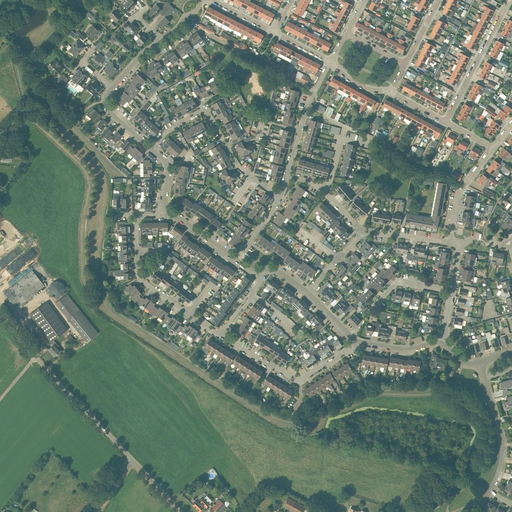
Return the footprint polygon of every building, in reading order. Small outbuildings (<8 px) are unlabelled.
[(137,0),(129,0),(127,3),(125,1),(120,5),(125,9),(126,8),(129,11),(136,4),(135,3),(137,0)] [(250,2),(246,0),(243,0),(240,6),(246,9),(250,2)] [(300,0),(297,6),(304,10),(308,4),(300,0)] [(344,4),(343,8),(349,11),(352,5),(346,2),(341,0),(340,2),(344,4)] [(445,7),(451,11),(454,5),(448,1),(445,7)] [(167,11),(171,6),(167,2),(164,2),(164,5),(160,9),(162,11),(163,10),(166,12),(167,11)] [(256,5),(250,2),(246,9),(252,12),(256,5)] [(378,5),(372,2),(368,8),(375,12),(378,5)] [(425,8),(415,2),(414,5),(418,7),(416,10),(422,13),(425,8)] [(158,14),(159,14),(162,11),(160,9),(156,4),(150,10),(151,11),(148,14),(154,19),(158,14)] [(118,8),(114,5),(111,8),(114,11),(109,16),(114,21),(110,24),(114,28),(119,23),(117,21),(122,17),(116,11),(118,8)] [(256,5),(252,12),(258,16),(262,8),(256,5)] [(304,10),(297,6),(294,13),(301,17),(304,10)] [(483,13),(490,16),(493,11),(484,6),(483,8),(485,10),(483,13)] [(203,17),(209,20),(211,18),(214,10),(208,7),(203,17)] [(454,12),(451,11),(445,7),(442,13),(451,18),(454,12)] [(268,11),(262,8),(258,16),(265,19),(268,11)] [(346,16),(349,11),(343,8),(341,11),(337,8),(335,11),(346,16)] [(221,13),(214,10),(211,18),(217,21),(221,13)] [(275,15),(268,11),(265,19),(271,22),(275,15)] [(337,19),(343,22),(346,16),(335,11),(334,13),(338,16),(337,19)] [(227,17),(221,13),(217,21),(223,24),(227,17)] [(413,16),(410,22),(416,25),(419,19),(416,17),(417,15),(412,13),(411,15),(413,16)] [(487,22),(490,16),(483,13),(481,19),(487,22)] [(458,21),(456,20),(454,23),(459,25),(464,17),(461,16),(458,21)] [(170,21),(165,17),(157,25),(163,31),(168,25),(167,24),(170,21)] [(233,20),(227,17),(223,24),(229,27),(233,20)] [(340,28),(343,22),(337,19),(335,22),(331,20),(329,22),(340,28)] [(484,28),(487,22),(481,19),(478,24),(484,28)] [(239,23),(233,20),(229,27),(235,30),(239,23)] [(438,20),(435,26),(442,29),(443,26),(446,27),(447,25),(438,20)] [(357,30),(362,33),(368,22),(365,21),(363,25),(360,24),(357,30)] [(131,22),(131,23),(129,25),(126,23),(121,29),(126,34),(128,31),(132,34),(138,28),(131,22)] [(290,32),(294,25),(288,22),(284,29),(290,32)] [(340,28),(329,22),(328,25),(333,27),(331,30),(337,33),(340,28)] [(370,24),(368,22),(362,33),(368,36),(371,30),(368,28),(370,24)] [(413,31),(416,25),(410,22),(407,28),(402,26),(401,28),(409,32),(410,30),(413,31)] [(241,33),(245,26),(239,23),(235,30),(241,33)] [(211,33),(212,30),(213,27),(207,24),(204,30),(211,33)] [(298,27),(294,25),(290,32),(297,35),(300,28),(302,25),(300,24),(299,25),(298,27)] [(481,33),(484,28),(478,24),(475,30),(481,33)] [(98,31),(95,28),(92,25),(85,33),(92,39),(96,35),(97,35),(101,31),(99,30),(98,31)] [(251,29),(245,26),(241,33),(240,36),(243,38),(244,35),(247,37),(251,29)] [(439,35),(442,29),(435,26),(432,31),(439,35)] [(374,31),(371,30),(368,36),(374,38),(379,28),(377,27),(374,31)] [(511,30),(504,27),(501,34),(507,38),(509,35),(511,36),(511,35),(511,30)] [(68,36),(69,34),(73,38),(76,35),(69,28),(65,33),(68,36)] [(307,31),(300,28),(297,35),(303,39),(307,31)] [(382,29),(379,28),(374,38),(379,41),(382,35),(379,34),(382,29)] [(257,32),(251,29),(247,37),(251,38),(249,41),(252,42),(254,40),(257,32)] [(478,39),(481,33),(475,30),(472,35),(478,39)] [(140,31),(137,35),(134,37),(137,40),(136,41),(141,46),(148,39),(144,35),(143,36),(142,35),(143,34),(140,31)] [(307,31),(303,39),(309,42),(313,34),(307,31)] [(319,38),(315,45),(321,48),(325,41),(328,35),(329,33),(324,31),(323,33),(324,34),(322,38),(323,38),(322,39),(319,38)] [(437,38),(439,35),(432,31),(429,37),(441,43),(445,38),(440,36),(439,39),(437,38)] [(193,35),(198,43),(200,45),(204,43),(205,45),(208,43),(202,34),(200,36),(197,32),(193,35)] [(264,36),(257,32),(254,40),(260,43),(264,36)] [(384,32),(382,35),(379,41),(385,44),(390,34),(388,33),(387,34),(384,32)] [(86,37),(81,33),(78,36),(83,41),(86,37)] [(309,42),(315,45),(319,38),(313,34),(309,42)] [(385,44),(391,47),(394,41),(390,40),(393,35),(390,34),(385,44)] [(194,46),(198,43),(193,35),(189,38),(194,46)] [(476,45),(478,39),(472,35),(469,41),(476,45)] [(229,42),(235,46),(237,42),(238,40),(232,37),(229,42)] [(396,50),(402,40),(399,39),(397,43),(394,41),(391,47),(396,50)] [(85,47),(81,44),(77,40),(71,47),(72,47),(68,51),(76,57),(80,52),(80,53),(85,47)] [(404,41),(402,40),(396,50),(402,53),(405,47),(402,46),(404,41)] [(331,44),(325,41),(321,48),(327,51),(331,44)] [(346,41),(342,48),(348,51),(352,44),(346,41)] [(476,45),(469,41),(467,45),(465,43),(463,45),(473,50),(476,45)] [(494,48),(500,51),(504,44),(497,41),(494,48)] [(180,43),(187,54),(193,50),(187,42),(184,44),(183,42),(180,43)] [(426,42),(423,48),(430,52),(432,48),(434,50),(436,47),(426,42)] [(182,58),(187,54),(180,43),(178,45),(179,47),(176,49),(182,58)] [(270,49),(279,53),(283,46),(277,43),(276,44),(273,43),(270,49)] [(130,49),(125,44),(122,47),(127,52),(130,49)] [(285,56),(289,49),(283,46),(279,53),(285,56)] [(430,52),(423,48),(420,54),(427,57),(430,52)] [(496,59),(500,51),(494,48),(490,55),(496,59)] [(292,60),(295,52),(289,49),(285,56),(292,60)] [(109,59),(113,54),(109,50),(105,55),(103,57),(99,53),(96,56),(95,55),(92,58),(93,59),(93,60),(97,64),(98,64),(100,66),(101,65),(102,66),(109,59)] [(166,53),(173,64),(179,60),(173,51),(170,53),(169,51),(166,53)] [(292,60),(298,63),(302,55),(295,52),(292,60)] [(173,64),(166,53),(163,55),(165,57),(162,59),(164,62),(163,63),(168,72),(171,70),(168,67),(173,64)] [(461,56),(459,60),(466,63),(469,57),(460,53),(458,55),(461,56)] [(428,61),(429,58),(427,57),(420,54),(417,59),(424,63),(426,64),(428,61)] [(308,59),(302,55),(298,63),(304,66),(308,59)] [(61,65),(59,63),(58,62),(55,59),(48,66),(48,67),(48,68),(51,71),(52,70),(57,75),(63,69),(60,66),(61,65)] [(314,62),(308,59),(304,66),(310,69),(314,62)] [(422,67),(424,63),(417,59),(414,65),(424,70),(425,68),(422,67)] [(507,68),(509,64),(500,59),(498,64),(507,68)] [(463,69),(466,63),(459,60),(456,65),(463,69)] [(107,68),(106,70),(105,71),(111,77),(117,70),(116,69),(116,68),(118,66),(113,61),(111,63),(109,61),(105,66),(107,68)] [(154,61),(151,63),(155,68),(158,74),(162,71),(164,74),(168,72),(162,63),(161,64),(159,61),(156,63),(154,61)] [(314,62),(310,69),(316,72),(320,65),(314,62)] [(486,62),(482,69),(489,73),(493,65),(486,62)] [(142,71),(146,75),(153,81),(154,80),(152,77),(153,77),(158,74),(155,68),(151,63),(149,65),(150,67),(147,69),(148,71),(147,72),(145,69),(143,71),(142,71)] [(452,68),(451,70),(460,74),(463,69),(456,65),(454,69),(452,68)] [(432,78),(434,74),(426,69),(424,74),(432,78)] [(489,73),(482,69),(479,77),(485,80),(489,73)] [(79,70),(71,79),(77,85),(78,84),(81,87),(83,89),(86,86),(84,84),(86,81),(85,81),(88,78),(84,74),(83,75),(82,74),(83,73),(79,70)] [(450,72),(450,73),(452,74),(450,76),(457,80),(460,74),(451,70),(450,72)] [(134,78),(142,85),(146,81),(148,83),(150,81),(145,76),(143,78),(138,74),(134,78)] [(457,80),(450,76),(449,80),(446,79),(445,81),(454,86),(457,80)] [(67,78),(61,82),(59,84),(61,88),(70,81),(67,78)] [(142,85),(134,78),(130,83),(132,84),(138,89),(142,85)] [(329,84),(327,88),(332,91),(331,93),(333,94),(334,93),(335,90),(337,88),(340,82),(333,78),(329,84)] [(407,80),(402,89),(408,92),(411,86),(408,84),(409,81),(407,80)] [(214,81),(209,84),(214,92),(219,90),(214,81)] [(91,90),(96,94),(96,95),(101,89),(94,82),(90,86),(89,84),(86,87),(90,91),(91,90)] [(347,86),(340,82),(337,88),(344,92),(347,86)] [(471,90),(481,96),(483,92),(483,91),(485,88),(481,87),(482,86),(475,83),(471,90)] [(140,91),(138,89),(132,84),(128,88),(136,95),(140,91)] [(214,92),(209,84),(204,87),(209,95),(214,92)] [(149,92),(152,94),(157,87),(155,85),(149,92)] [(289,92),(288,94),(297,97),(299,92),(293,90),(294,87),(287,85),(286,91),(289,92)] [(200,99),(204,97),(200,89),(199,88),(198,86),(194,88),(194,89),(194,90),(194,91),(199,100),(201,99),(200,99)] [(354,90),(347,86),(344,92),(351,96),(354,90)] [(411,86),(408,92),(413,95),(417,89),(411,86)] [(209,95),(204,87),(200,89),(204,97),(204,98),(209,95)] [(136,95),(128,88),(125,92),(132,99),(136,95)] [(450,94),(452,90),(447,88),(445,91),(443,95),(445,96),(447,93),(450,94)] [(417,89),(413,95),(419,98),(422,92),(417,89)] [(354,90),(351,96),(358,100),(357,102),(361,94),(354,90)] [(481,96),(471,90),(468,98),(474,101),(474,100),(478,102),(481,96)] [(132,99),(125,92),(121,96),(127,101),(129,103),(132,99)] [(422,92),(419,98),(424,101),(428,95),(422,92)] [(296,102),(297,97),(288,94),(286,94),(284,99),(286,100),(296,102)] [(360,113),(362,109),(369,98),(361,94),(358,100),(357,102),(362,105),(358,112),(360,113)] [(123,106),(127,101),(121,96),(119,95),(114,100),(116,101),(117,100),(123,106)] [(185,96),(186,98),(192,110),(198,106),(197,104),(196,105),(191,97),(189,98),(187,95),(185,96)] [(428,95),(424,101),(430,104),(433,98),(428,95)] [(212,105),(215,109),(227,103),(226,103),(229,101),(226,96),(223,97),(223,96),(218,99),(219,101),(212,105)] [(187,113),(192,110),(186,98),(183,99),(185,103),(183,104),(187,113)] [(379,103),(369,98),(362,109),(364,110),(367,105),(375,109),(379,103)] [(433,98),(430,104),(436,107),(439,101),(433,98)] [(439,101),(436,107),(441,110),(446,101),(444,100),(440,98),(439,101)] [(387,112),(388,109),(392,103),(386,100),(381,109),(387,112)] [(178,107),(182,115),(187,113),(183,104),(181,101),(176,103),(178,107)] [(134,118),(138,121),(144,114),(142,112),(145,109),(146,110),(150,104),(147,102),(134,118)] [(229,108),(227,103),(215,109),(218,114),(226,110),(229,108)] [(313,107),(312,109),(322,114),(323,113),(325,108),(315,103),(313,107)] [(388,109),(394,112),(397,106),(392,103),(388,109)] [(293,113),(294,108),(285,105),(282,104),(281,110),(285,111),(293,113)] [(460,111),(467,115),(471,107),(464,104),(460,111)] [(503,108),(501,110),(507,115),(511,109),(505,104),(502,108),(503,108)] [(178,118),(182,115),(178,107),(175,108),(174,106),(170,108),(172,111),(173,110),(178,118)] [(330,117),(334,109),(327,106),(324,114),(330,117)] [(397,106),(394,112),(399,115),(403,109),(397,106)] [(487,107),(485,110),(495,118),(496,116),(503,121),(507,115),(501,110),(497,115),(487,107)] [(86,115),(91,119),(97,112),(92,108),(86,115)] [(408,112),(403,109),(399,115),(405,118),(408,112)] [(222,118),(229,114),(226,110),(218,114),(220,119),(222,118)] [(235,111),(229,114),(222,118),(224,124),(233,119),(232,117),(236,114),(235,111)] [(463,122),(467,115),(460,111),(457,119),(463,122)] [(96,127),(97,126),(101,122),(99,120),(102,116),(97,112),(91,119),(96,123),(94,125),(96,127)] [(414,115),(408,112),(405,118),(410,121),(414,115)] [(142,125),(147,119),(148,118),(144,114),(138,121),(142,125)] [(376,132),(385,115),(383,114),(381,119),(378,117),(375,123),(372,128),(374,128),(373,130),(376,132)] [(419,118),(414,115),(410,121),(416,124),(419,118)] [(147,119),(142,125),(141,126),(145,130),(151,123),(150,122),(152,118),(150,116),(148,118),(147,119)] [(291,126),(293,119),(284,116),(282,122),(289,124),(289,125),(291,126)] [(416,124),(416,125),(421,128),(425,121),(419,118),(416,124)] [(102,135),(107,129),(105,127),(108,124),(103,119),(101,122),(97,126),(99,128),(97,131),(102,135)] [(225,125),(228,130),(237,125),(234,120),(225,125)] [(320,123),(315,121),(310,120),(302,150),(312,153),(320,123)] [(491,124),(489,126),(495,131),(499,125),(493,120),(490,124),(491,124)] [(166,130),(175,125),(172,121),(164,125),(166,130)] [(427,131),(430,124),(425,121),(421,127),(421,128),(427,131)] [(145,130),(149,134),(158,123),(156,122),(153,125),(151,123),(145,130)] [(197,125),(202,133),(207,130),(202,122),(197,125)] [(160,125),(158,123),(149,134),(154,138),(156,137),(155,136),(160,130),(157,128),(160,125)] [(237,125),(228,130),(231,135),(239,130),(242,129),(239,124),(237,125)] [(432,134),(436,127),(430,124),(427,131),(432,134)] [(197,136),(202,133),(197,125),(192,127),(197,136)] [(341,129),(332,126),(330,133),(339,135),(341,129)] [(495,131),(489,126),(487,129),(486,128),(484,132),(491,137),(495,131)] [(197,136),(192,127),(187,130),(193,141),(198,138),(197,136)] [(442,130),(436,127),(432,134),(436,135),(434,138),(437,139),(442,130)] [(107,143),(109,141),(112,138),(109,136),(113,132),(108,128),(107,129),(102,135),(104,136),(102,139),(107,143)] [(193,140),(193,141),(187,130),(182,133),(188,143),(193,140)] [(244,138),(239,130),(231,135),(233,140),(236,138),(238,141),(244,138)] [(282,135),(291,138),(292,133),(283,130),(281,130),(280,131),(279,133),(280,134),(282,135)] [(383,131),(379,139),(383,141),(387,133),(383,131)] [(116,147),(121,142),(119,140),(122,136),(117,132),(112,138),(109,141),(116,147)] [(452,144),(453,142),(455,137),(449,134),(445,140),(444,139),(442,143),(445,145),(447,141),(452,144)] [(162,145),(167,150),(173,142),(168,138),(162,145)] [(121,142),(116,147),(118,149),(120,147),(125,151),(131,144),(126,140),(123,144),(121,142)] [(464,150),(465,148),(468,144),(461,140),(458,146),(456,146),(454,150),(458,151),(458,150),(462,152),(463,150),(464,150)] [(171,153),(178,146),(173,142),(167,150),(171,153)] [(249,143),(249,144),(245,147),(242,142),(235,145),(242,159),(255,151),(250,142),(249,143)] [(214,154),(215,154),(222,150),(220,147),(221,146),(220,144),(211,149),(214,154)] [(180,148),(178,146),(171,153),(175,157),(181,151),(181,152),(184,148),(182,146),(180,148)] [(417,148),(412,146),(408,153),(413,156),(415,151),(417,148)] [(413,156),(419,159),(420,158),(424,150),(418,146),(417,148),(415,151),(413,156)] [(127,156),(130,159),(132,157),(133,157),(139,151),(135,147),(134,149),(131,147),(127,152),(129,154),(127,156)] [(473,147),(468,156),(475,159),(476,157),(480,151),(473,147)] [(510,154),(507,151),(503,148),(498,155),(504,160),(507,156),(508,157),(510,154)] [(223,149),(222,150),(215,154),(217,159),(226,154),(223,149)] [(334,152),(329,151),(325,149),(323,156),(332,159),(334,152)] [(143,154),(139,151),(133,157),(139,163),(144,158),(141,156),(143,154)] [(226,154),(217,159),(216,160),(218,164),(220,164),(228,159),(226,154)] [(283,159),(274,156),(272,161),(282,164),(283,159)] [(231,164),(228,159),(220,164),(222,169),(231,164)] [(327,178),(329,168),(299,159),(296,169),(327,178)] [(143,169),(152,169),(152,163),(150,163),(150,160),(143,160),(143,169)] [(494,160),(490,165),(498,172),(502,167),(494,160)] [(272,169),(281,172),(283,167),(271,163),(269,168),(272,169)] [(499,173),(498,172),(490,165),(486,171),(494,177),(496,175),(497,176),(499,173)] [(510,169),(505,165),(502,169),(507,173),(510,169)] [(234,170),(233,171),(233,172),(228,175),(225,170),(219,173),(226,186),(239,179),(234,170)] [(456,172),(453,178),(459,181),(462,175),(456,172)] [(280,177),(271,175),(268,174),(268,176),(270,177),(269,180),(276,182),(275,184),(278,184),(280,177)] [(489,176),(487,178),(483,175),(478,181),(485,186),(486,187),(487,187),(488,187),(489,187),(490,187),(490,186),(491,185),(493,187),(497,182),(492,178),(491,178),(489,176)] [(145,182),(144,187),(156,188),(156,184),(152,184),(152,182),(149,181),(149,178),(144,178),(144,182),(145,182)] [(432,218),(406,214),(405,222),(437,228),(438,221),(440,222),(440,220),(438,220),(439,216),(441,216),(447,184),(438,182),(432,218)] [(338,193),(346,186),(345,185),(343,187),(341,184),(335,190),(338,193)] [(298,186),(295,190),(302,195),(305,191),(298,186)] [(347,188),(346,186),(338,193),(341,197),(347,191),(346,189),(347,188)] [(183,194),(184,189),(175,187),(175,189),(174,188),(173,195),(177,195),(180,196),(180,197),(182,196),(183,194)] [(483,188),(481,192),(492,198),(494,193),(483,188)] [(292,195),(295,197),(299,200),(302,195),(295,190),(292,195)] [(348,191),(347,191),(341,197),(344,200),(352,193),(349,190),(348,191)] [(113,199),(113,208),(120,208),(120,203),(123,203),(123,193),(114,194),(114,199),(113,199)] [(264,193),(261,198),(268,203),(272,198),(264,193)] [(353,194),(352,193),(344,200),(347,203),(353,198),(352,196),(353,194)] [(466,195),(465,201),(474,202),(475,197),(476,197),(476,194),(470,193),(470,196),(466,195)] [(129,199),(123,199),(123,203),(123,208),(129,208),(129,204),(132,204),(132,195),(129,195),(129,199)] [(185,199),(183,197),(180,198),(181,199),(180,202),(177,205),(183,209),(183,208),(184,209),(188,213),(190,211),(194,205),(189,202),(190,201),(185,198),(185,199)] [(302,202),(299,200),(295,197),(292,201),(298,206),(302,202)] [(261,198),(258,202),(265,207),(268,203),(261,198)] [(349,206),(353,209),(360,201),(359,200),(357,201),(355,199),(349,206)] [(298,206),(292,201),(288,206),(295,210),(298,206)] [(356,212),(362,205),(360,204),(361,202),(360,201),(353,209),(356,212)] [(476,203),(474,202),(465,201),(464,206),(468,207),(467,210),(473,211),(477,211),(478,208),(475,208),(476,203)] [(253,209),(251,211),(258,217),(259,217),(261,214),(262,215),(265,211),(264,210),(266,207),(265,207),(258,202),(256,205),(255,204),(252,208),(253,209)] [(152,203),(151,203),(143,203),(141,203),(140,208),(139,208),(139,211),(145,212),(145,208),(148,209),(148,206),(152,206),(152,203)] [(190,211),(208,223),(213,217),(213,216),(195,203),(194,205),(190,211)] [(316,210),(320,213),(326,207),(322,203),(316,210)] [(359,215),(366,206),(365,206),(364,207),(362,205),(356,212),(359,215)] [(292,215),(295,210),(288,206),(285,210),(292,215)] [(366,206),(359,215),(363,218),(368,211),(366,209),(368,208),(366,206)] [(329,210),(326,207),(320,213),(318,215),(320,217),(319,219),(320,220),(322,218),(329,210)] [(292,215),(285,210),(282,214),(286,217),(289,219),(292,215)] [(326,222),(327,220),(333,214),(329,210),(322,218),(326,222)] [(463,212),(462,217),(471,219),(472,213),(473,213),(473,211),(467,210),(467,212),(463,212)] [(258,217),(251,212),(248,216),(255,221),(258,217)] [(286,217),(282,214),(279,212),(276,217),(283,222),(286,217)] [(511,216),(506,212),(503,216),(504,217),(502,219),(511,227),(511,226),(511,220),(510,219),(511,216)] [(329,226),(331,228),(338,221),(336,219),(337,217),(333,214),(327,220),(331,224),(329,226)] [(222,223),(213,217),(208,223),(207,225),(216,231),(222,223)] [(280,226),(283,222),(276,217),(273,221),(280,226)] [(470,224),(471,219),(462,217),(461,222),(465,223),(464,226),(470,227),(471,224),(470,224)] [(508,231),(511,227),(502,219),(502,220),(501,219),(500,224),(499,224),(497,227),(502,231),(504,228),(508,231)] [(252,225),(245,220),(242,224),(249,229),(252,225)] [(337,234),(343,227),(339,224),(340,223),(338,221),(331,228),(337,234)] [(121,230),(121,233),(122,233),(125,233),(130,232),(130,226),(125,226),(124,223),(117,223),(117,227),(118,230),(121,230)] [(167,232),(168,232),(168,230),(171,226),(170,225),(168,225),(168,223),(162,223),(162,232),(167,232)] [(249,229),(242,224),(240,227),(239,226),(236,230),(237,231),(235,234),(242,239),(243,239),(245,236),(246,237),(249,234),(247,233),(249,230),(249,229)] [(174,236),(179,229),(175,226),(174,227),(171,226),(168,230),(168,232),(174,236)] [(347,231),(343,227),(337,234),(340,237),(347,231)] [(179,229),(174,236),(178,239),(183,232),(179,229)] [(350,234),(347,231),(340,237),(339,239),(343,242),(350,234)] [(125,242),(130,242),(130,235),(125,236),(125,233),(122,233),(121,233),(119,233),(119,236),(122,236),(122,242),(125,242)] [(178,242),(182,246),(187,239),(188,238),(183,234),(178,242)] [(235,234),(232,238),(239,243),(242,239),(235,234)] [(257,243),(261,246),(266,239),(262,236),(257,243)] [(239,243),(232,238),(229,242),(236,248),(239,243)] [(186,250),(192,242),(187,239),(182,246),(182,247),(186,250)] [(266,239),(261,246),(265,249),(270,242),(266,239)] [(361,245),(371,254),(377,248),(373,244),(371,246),(365,241),(361,245)] [(126,245),(125,242),(122,242),(120,242),(120,252),(122,252),(126,251),(131,251),(131,245),(126,245)] [(162,243),(162,247),(164,247),(169,251),(172,248),(170,247),(169,248),(167,247),(168,245),(165,243),(165,242),(162,242),(162,243)] [(190,253),(196,245),(192,242),(186,250),(190,253)] [(270,242),(265,249),(270,252),(272,250),(275,245),(270,242)] [(272,250),(276,253),(281,246),(277,243),(275,245),(272,250)] [(402,253),(403,244),(398,243),(397,251),(393,250),(392,256),(395,257),(396,252),(402,253)] [(409,245),(403,244),(402,253),(407,254),(406,259),(409,259),(410,253),(407,253),(409,245)] [(195,256),(196,255),(201,249),(196,245),(190,253),(195,256)] [(371,254),(361,245),(357,249),(363,254),(361,256),(366,260),(371,254)] [(286,249),(281,246),(276,253),(281,256),(286,249)] [(418,256),(420,247),(414,246),(413,254),(410,253),(409,259),(412,260),(412,258),(418,259),(418,256)] [(200,258),(206,250),(202,247),(201,249),(196,255),(200,258)] [(420,247),(418,256),(418,259),(417,261),(425,263),(428,250),(425,250),(425,248),(420,247)] [(440,254),(440,257),(448,259),(449,253),(444,252),(445,249),(439,248),(438,254),(440,254)] [(290,252),(286,249),(281,256),(285,259),(288,255),(290,252)] [(206,250),(200,258),(205,262),(211,254),(206,250)] [(123,261),(126,261),(129,261),(131,260),(131,254),(126,254),(126,251),(122,252),(120,252),(121,258),(123,258),(123,261)] [(466,253),(465,258),(474,260),(475,255),(476,255),(476,252),(470,251),(470,254),(466,253)] [(494,261),(496,262),(498,253),(493,252),(492,256),(489,255),(487,265),(490,266),(491,264),(493,264),(494,261)] [(366,260),(361,256),(359,258),(354,253),(350,257),(357,263),(360,259),(364,262),(366,260)] [(504,254),(498,253),(496,262),(497,262),(496,264),(505,266),(506,260),(503,259),(504,254)] [(283,262),(287,265),(292,258),(288,255),(285,259),(283,262)] [(205,264),(210,268),(216,260),(211,256),(205,264)] [(436,265),(442,266),(442,263),(447,264),(448,259),(440,257),(435,256),(434,262),(436,263),(436,265)] [(360,266),(350,257),(346,261),(352,266),(350,268),(355,272),(360,266)] [(297,261),(292,258),(287,265),(292,268),(297,261)] [(467,267),(473,268),(474,265),(473,265),(474,260),(465,258),(464,264),(468,265),(467,267)] [(385,267),(388,269),(394,275),(398,271),(394,267),(396,265),(389,259),(387,261),(389,263),(385,267)] [(216,260),(210,268),(214,271),(220,263),(216,260)] [(123,270),(127,270),(132,270),(132,263),(130,264),(129,261),(126,261),(123,261),(121,261),(121,264),(123,264),(124,270),(123,270)] [(301,265),(297,261),(292,268),(296,271),(298,269),(301,265)] [(303,262),(301,265),(298,269),(302,272),(307,265),(303,262)] [(225,266),(220,263),(214,271),(217,273),(216,274),(218,276),(220,273),(225,266)] [(226,265),(225,266),(220,273),(224,276),(230,268),(226,265)] [(312,268),(307,265),(302,272),(307,275),(312,268)] [(355,272),(350,268),(348,270),(342,265),(339,269),(345,275),(349,271),(353,274),(355,272)] [(434,273),(437,273),(445,275),(446,270),(441,269),(442,266),(436,265),(434,273)] [(473,268),(467,267),(467,270),(463,269),(462,275),(474,277),(476,269),(473,268)] [(193,270),(190,268),(184,275),(186,277),(190,271),(191,272),(193,270)] [(230,268),(224,276),(229,279),(235,271),(230,268)] [(316,271),(312,268),(307,275),(311,278),(316,271)] [(156,279),(161,272),(157,269),(152,276),(156,279)] [(345,275),(339,269),(335,273),(341,278),(339,281),(342,283),(343,284),(345,282),(344,281),(347,277),(345,275)] [(390,279),(394,275),(388,269),(385,271),(384,269),(380,273),(384,277),(386,275),(390,279)] [(45,286),(32,270),(4,293),(17,309),(21,305),(23,307),(26,304),(24,303),(45,286)] [(123,270),(124,270),(116,271),(116,276),(120,276),(121,280),(132,279),(132,273),(127,273),(127,270),(123,270)] [(165,275),(161,272),(156,279),(160,282),(161,281),(165,275)] [(383,279),(384,277),(380,273),(378,275),(377,274),(373,278),(383,287),(386,283),(383,279)] [(445,275),(437,273),(436,276),(433,276),(433,278),(433,281),(439,282),(439,280),(444,281),(445,275)] [(161,281),(165,284),(170,277),(166,274),(165,275),(161,281)] [(473,282),(474,277),(462,275),(461,280),(465,281),(464,284),(475,286),(475,283),(473,282)] [(245,276),(242,281),(249,286),(252,282),(245,276)] [(174,280),(170,277),(165,284),(169,287),(174,280)] [(173,290),(179,283),(181,280),(177,277),(174,280),(169,287),(173,290)] [(269,291),(271,289),(277,281),(272,278),(269,282),(268,282),(268,283),(265,288),(269,291)] [(379,291),(383,287),(373,278),(369,282),(370,283),(368,285),(373,290),(375,288),(379,291)] [(501,284),(502,288),(511,285),(509,280),(504,281),(503,278),(496,280),(498,285),(501,284)] [(57,298),(63,296),(65,290),(63,284),(57,281),(51,283),(48,289),(51,295),(57,298)] [(242,281),(239,285),(246,290),(249,286),(242,281)] [(275,292),(279,287),(281,284),(277,281),(271,289),(275,292)] [(324,297),(330,290),(333,287),(327,281),(322,286),(324,289),(320,293),(324,297)] [(177,293),(182,287),(183,286),(179,283),(173,290),(177,293)] [(128,291),(131,295),(138,289),(135,285),(133,287),(131,284),(125,289),(127,292),(128,291)] [(236,289),(242,293),(243,294),(246,290),(239,285),(236,289)] [(363,291),(371,299),(375,295),(371,292),(373,290),(368,285),(363,291)] [(464,296),(468,296),(469,291),(475,292),(476,288),(463,285),(463,288),(460,288),(459,295),(461,295),(464,296)] [(502,292),(498,298),(508,295),(507,292),(511,290),(511,288),(511,285),(502,288),(502,289),(500,291),(502,292)] [(283,298),(285,296),(289,290),(284,286),(282,289),(279,287),(275,292),(275,293),(283,298)] [(182,287),(177,293),(177,294),(181,297),(186,290),(182,287)] [(239,297),(242,293),(236,289),(234,288),(231,292),(239,297)] [(136,301),(138,303),(140,301),(139,299),(141,298),(140,297),(142,295),(141,294),(138,289),(131,295),(134,299),(133,299),(135,302),(136,301)] [(181,297),(185,300),(190,293),(186,290),(181,297)] [(295,299),(295,298),(291,296),(294,293),(289,290),(285,296),(287,298),(285,300),(290,304),(291,304),(295,299)] [(332,292),(330,290),(324,297),(328,301),(332,296),(335,299),(340,294),(337,291),(336,292),(335,290),(332,292)] [(394,299),(400,300),(401,297),(402,292),(396,290),(395,296),(392,295),(391,300),(394,301),(394,299)] [(368,303),(371,299),(363,291),(357,297),(362,302),(364,300),(368,303)] [(239,297),(231,292),(228,296),(236,301),(239,297)] [(404,297),(401,297),(400,300),(400,302),(403,303),(404,301),(409,302),(410,302),(410,299),(410,298),(411,293),(405,292),(404,297)] [(194,296),(190,293),(185,300),(189,303),(193,297),(194,296)] [(410,302),(409,302),(409,304),(412,305),(413,306),(417,307),(418,306),(420,295),(414,294),(413,299),(410,298),(410,299),(410,302)] [(432,299),(431,304),(435,305),(440,306),(441,300),(436,299),(436,296),(429,294),(428,298),(432,299)] [(56,304),(87,342),(98,333),(67,295),(56,304)] [(337,310),(345,302),(342,298),(343,297),(341,295),(336,300),(338,302),(333,306),(337,310)] [(464,296),(461,295),(461,298),(458,297),(457,305),(460,305),(459,305),(466,306),(467,301),(473,302),(474,298),(468,296),(464,296)] [(511,296),(509,298),(508,295),(498,298),(504,301),(503,302),(506,303),(507,303),(507,304),(511,302),(511,296)] [(236,301),(228,296),(225,300),(233,306),(236,301)] [(142,305),(145,307),(150,301),(146,298),(145,300),(142,298),(140,301),(138,303),(138,304),(141,306),(142,305)] [(299,308),(305,303),(301,299),(298,301),(295,298),(295,299),(291,304),(296,308),(296,310),(297,311),(299,308)] [(233,306),(225,300),(223,305),(230,310),(233,306)] [(149,311),(151,313),(156,307),(153,306),(155,304),(150,301),(145,307),(149,310),(149,311)] [(47,302),(30,314),(50,343),(51,342),(53,346),(49,350),(55,356),(60,352),(57,348),(59,346),(54,340),(68,330),(47,302)] [(253,306),(261,312),(264,308),(256,302),(253,306)] [(280,311),(282,309),(272,302),(270,304),(280,311)] [(305,317),(310,312),(307,309),(309,307),(305,303),(299,308),(302,311),(300,312),(305,317)] [(344,304),(337,310),(341,314),(346,310),(348,312),(353,307),(351,304),(348,307),(344,304)] [(431,304),(429,304),(429,307),(430,308),(429,313),(429,314),(433,314),(438,315),(439,309),(434,308),(435,305),(431,304)] [(230,310),(223,305),(220,309),(221,310),(227,314),(230,310)] [(459,305),(460,305),(459,308),(456,307),(455,314),(458,315),(464,316),(467,316),(468,311),(471,312),(472,307),(466,306),(459,305)] [(258,316),(261,312),(253,306),(250,310),(258,316)] [(158,317),(163,310),(160,307),(158,309),(156,307),(151,313),(154,315),(155,314),(158,317)] [(350,324),(357,317),(353,313),(356,310),(354,308),(349,313),(351,315),(347,320),(350,324)] [(168,313),(163,310),(158,317),(162,320),(162,321),(164,323),(169,317),(167,315),(168,313)] [(228,315),(227,314),(221,310),(218,314),(225,319),(228,315)] [(246,317),(254,322),(255,319),(258,321),(261,318),(258,316),(250,310),(247,314),(248,315),(246,317)] [(313,322),(314,322),(319,317),(315,313),(312,315),(310,312),(305,317),(311,324),(313,322)] [(429,314),(429,313),(428,313),(427,316),(426,316),(425,322),(428,322),(431,323),(436,324),(438,318),(432,317),(433,314),(429,314)] [(225,319),(218,314),(215,318),(222,323),(225,319)] [(471,317),(467,316),(464,316),(458,315),(457,317),(455,317),(453,324),(462,326),(463,320),(470,322),(471,317)] [(171,319),(169,317),(164,323),(167,325),(165,327),(169,331),(170,329),(177,320),(173,317),(171,319)] [(254,322),(246,317),(243,322),(251,326),(254,322)] [(319,317),(314,322),(316,325),(314,326),(318,331),(323,326),(320,323),(323,321),(319,317)] [(357,317),(350,324),(354,328),(361,321),(357,317)] [(222,323),(215,318),(212,322),(219,327),(222,323)] [(177,320),(170,329),(175,333),(176,332),(178,333),(182,327),(180,325),(181,323),(177,320)] [(428,322),(425,322),(424,321),(423,328),(426,328),(426,330),(426,331),(426,332),(435,334),(436,327),(431,326),(431,323),(428,322)] [(243,322),(240,326),(248,331),(251,326),(243,322)] [(372,330),(375,331),(376,323),(371,322),(370,325),(367,324),(365,335),(369,336),(370,335),(372,335),(372,330)] [(382,324),(376,323),(375,331),(378,331),(377,336),(379,337),(383,338),(385,328),(382,328),(382,324)] [(188,335),(194,328),(189,325),(188,327),(185,325),(181,331),(183,333),(182,334),(187,337),(188,335)] [(392,334),(393,326),(388,325),(387,329),(385,328),(383,338),(386,339),(386,338),(388,338),(389,333),(392,334)] [(243,339),(248,331),(240,326),(237,331),(239,332),(237,335),(243,339)] [(396,327),(393,326),(392,334),(395,334),(394,339),(396,339),(396,340),(400,341),(401,331),(396,330),(396,327)] [(509,333),(510,333),(508,327),(503,328),(505,334),(500,336),(502,345),(508,343),(507,341),(511,339),(509,333)] [(194,328),(188,335),(192,338),(191,339),(194,341),(199,335),(196,333),(198,331),(194,328)] [(401,331),(400,341),(403,341),(405,341),(406,336),(409,337),(410,329),(407,329),(407,332),(401,331)] [(489,345),(489,346),(493,344),(494,347),(499,346),(497,336),(495,337),(494,334),(491,335),(490,332),(485,333),(487,339),(489,345)] [(490,348),(489,346),(489,345),(487,339),(482,340),(480,334),(476,335),(477,341),(479,348),(483,347),(484,350),(490,348)] [(259,345),(264,338),(259,335),(254,342),(259,345)] [(328,341),(331,346),(334,344),(337,349),(342,346),(338,339),(335,341),(333,337),(328,341)] [(477,341),(472,343),(471,337),(466,338),(470,351),(474,350),(475,352),(480,351),(479,348),(477,341)] [(205,353),(207,354),(210,350),(215,343),(212,341),(212,340),(211,339),(212,339),(210,338),(205,347),(208,349),(205,353)] [(264,348),(268,340),(264,338),(259,345),(264,348)] [(268,350),(273,343),(268,340),(264,348),(268,350)] [(171,341),(169,344),(176,350),(178,347),(171,341)] [(212,357),(215,353),(220,346),(217,344),(217,343),(216,342),(217,342),(216,341),(215,343),(210,350),(213,352),(210,356),(212,357)] [(329,347),(331,346),(328,341),(321,345),(327,355),(332,352),(329,347)] [(273,353),(277,346),(273,343),(268,350),(273,353)] [(220,346),(215,353),(218,355),(215,359),(217,361),(220,357),(225,349),(222,347),(222,346),(221,345),(222,345),(221,344),(220,346)] [(327,355),(321,345),(313,350),(317,355),(319,354),(322,359),(327,355)] [(281,349),(277,346),(273,353),(277,356),(281,350),(280,350),(281,349)] [(225,360),(230,352),(227,350),(228,349),(226,349),(227,348),(226,347),(225,349),(220,357),(223,358),(220,362),(222,364),(225,360)] [(314,357),(317,355),(313,350),(313,349),(308,352),(307,352),(305,352),(304,353),(312,365),(318,362),(314,357)] [(281,361),(285,353),(281,350),(277,356),(276,358),(281,361)] [(231,351),(230,352),(225,360),(228,362),(225,366),(228,367),(235,356),(232,354),(233,353),(232,352),(232,351),(231,351)] [(285,353),(281,361),(285,364),(290,356),(285,353)] [(312,365),(304,353),(304,354),(303,355),(303,356),(304,356),(299,359),(304,368),(307,366),(308,368),(312,365)] [(235,371),(237,367),(242,359),(239,357),(240,356),(239,355),(238,354),(232,364),(235,366),(233,370),(235,371)] [(440,356),(432,354),(431,358),(435,359),(435,361),(431,360),(429,366),(436,369),(437,366),(444,368),(446,360),(439,358),(440,356)] [(238,373),(240,374),(242,370),(247,362),(244,360),(245,359),(244,359),(244,358),(243,358),(242,359),(237,367),(240,369),(238,373)] [(248,361),(247,362),(242,370),(245,372),(243,376),(245,377),(247,373),(252,366),(250,364),(250,363),(249,362),(249,361),(248,361)] [(341,365),(342,366),(350,378),(347,374),(350,372),(353,376),(355,375),(348,363),(345,365),(344,364),(343,364),(342,364),(341,365)] [(252,366),(247,373),(251,375),(248,379),(250,381),(252,376),(257,369),(255,367),(255,366),(254,365),(255,365),(253,364),(252,366)] [(348,379),(350,378),(342,366),(340,368),(339,367),(338,368),(337,367),(336,368),(337,369),(345,381),(342,377),(345,375),(348,379)] [(257,369),(252,376),(256,379),(253,383),(255,384),(263,372),(260,370),(260,369),(259,368),(260,368),(258,367),(257,369)] [(345,381),(337,369),(334,371),(334,370),(333,371),(332,370),(331,371),(337,380),(340,378),(343,382),(345,381)] [(325,376),(332,388),(330,384),(333,382),(336,386),(337,385),(330,373),(327,375),(326,374),(325,375),(325,374),(324,375),(325,376)] [(265,390),(268,386),(273,379),(270,377),(271,376),(270,375),(270,374),(269,374),(263,383),(266,385),(263,389),(265,390)] [(511,375),(508,376),(509,380),(504,381),(504,382),(504,383),(500,383),(500,390),(507,390),(507,388),(511,386),(511,385),(511,375)] [(332,388),(325,376),(322,378),(321,377),(320,378),(320,377),(319,378),(320,380),(327,391),(325,387),(328,385),(331,389),(332,388)] [(270,394),(273,389),(278,382),(275,380),(276,379),(275,378),(274,377),(273,379),(268,386),(271,388),(268,392),(270,394)] [(278,392),(283,385),(280,383),(281,382),(280,381),(279,380),(278,382),(273,389),(276,391),(273,395),(275,397),(278,392)] [(327,391),(320,380),(317,382),(316,380),(315,381),(314,381),(315,383),(322,395),(322,394),(320,390),(323,388),(325,393),(327,391)] [(280,400),(283,396),(288,388),(285,386),(286,385),(285,385),(285,384),(284,383),(283,385),(278,392),(281,394),(278,398),(280,400)] [(322,395),(315,383),(312,385),(311,384),(310,384),(309,385),(310,386),(317,398),(315,394),(318,392),(320,396),(322,395)] [(317,398),(310,386),(307,388),(306,387),(305,388),(305,387),(304,388),(309,397),(313,395),(315,399),(317,398)] [(288,388),(283,396),(286,398),(283,402),(286,403),(293,391),(290,390),(291,388),(290,388),(290,387),(289,387),(288,388)] [(505,410),(509,409),(509,408),(511,407),(511,396),(507,398),(508,401),(503,403),(504,406),(503,406),(504,410),(505,409),(505,410)] [(206,496),(204,498),(200,502),(199,503),(197,501),(197,502),(195,500),(192,503),(194,505),(193,505),(200,511),(205,506),(206,507),(212,501),(206,496)] [(292,511),(294,511),(299,504),(288,498),(283,507),(292,511)] [(225,505),(220,500),(213,508),(217,511),(225,505)] [(483,511),(484,511),(495,511),(497,509),(494,507),(495,506),(488,502),(483,511)]
